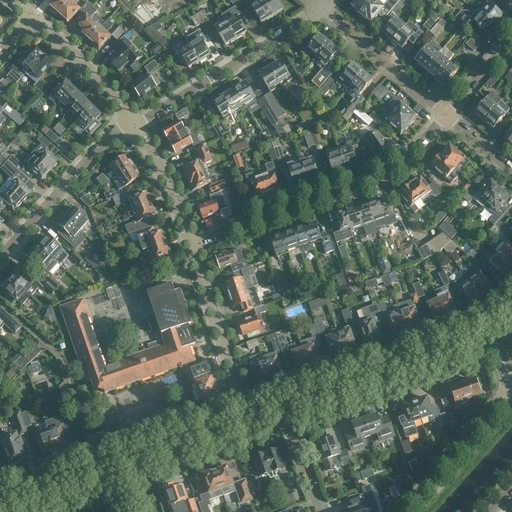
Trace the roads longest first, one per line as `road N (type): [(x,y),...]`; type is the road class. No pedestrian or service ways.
road 1 (residential): [(446,113),(377,180),(189,244)]
road 2 (residential): [(132,124),(321,9)]
road 3 (tertiary): [(286,410),(488,337)]
road 4 (residential): [(0,257),(94,153),(132,124)]
road 5 (residential): [(189,244),(248,422)]
road 6 (residential): [(321,9),(446,113)]
road 7 (residential): [(404,511),(511,390)]
road 8 (tertiary): [(100,474),(248,422)]
road 9 (residential): [(132,124),(33,15)]
road 10 (residential): [(189,244),(160,166),(132,124)]
